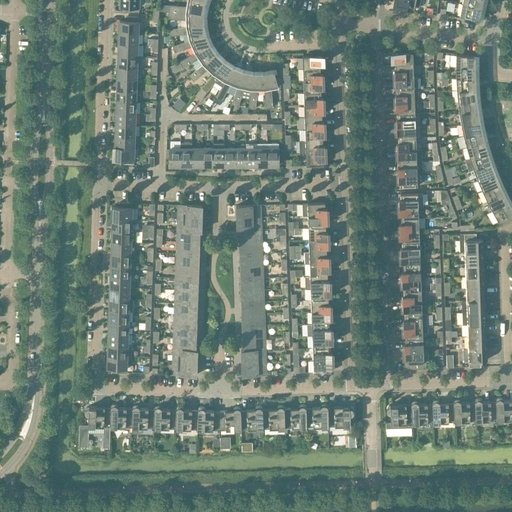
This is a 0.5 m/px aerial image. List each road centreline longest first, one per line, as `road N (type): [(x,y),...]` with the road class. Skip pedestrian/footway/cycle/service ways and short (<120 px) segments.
road 1 (residential): [(220,390),(94,388),(100,183)]
road 2 (residential): [(7,272),(15,10)]
road 3 (residential): [(344,184),(352,383)]
road 4 (residential): [(385,381),(378,183)]
road 5 (residential): [(100,183),(106,0)]
road 6 (residential): [(511,225),(502,237),(507,382)]
road 7 (residential): [(219,188),(211,275),(228,311),(219,342)]
road 8 (residential): [(378,183),(372,26)]
road 9 (residential): [(339,46),(344,184)]
road 10 (residential): [(352,383),(220,390)]
road 11 (residential): [(219,188),(344,184)]
road 12 (residential): [(494,37),(372,26)]
road 13 (residential): [(385,381),(507,382)]
